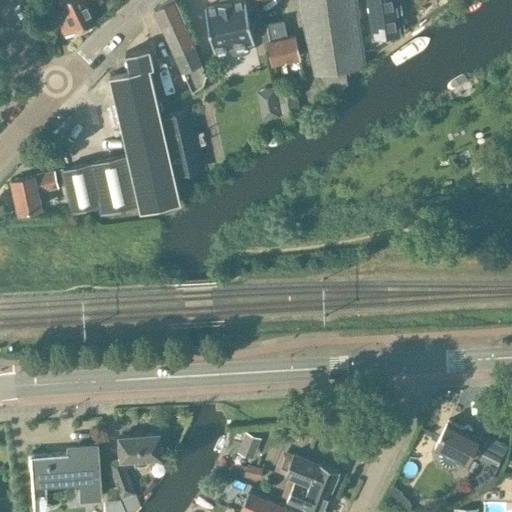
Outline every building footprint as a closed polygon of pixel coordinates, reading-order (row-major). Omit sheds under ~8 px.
[(61,0),(62,0),(60,1),(63,8),(59,10),(61,14),(57,16),(66,35),(96,22),(85,0),(61,0)] [(206,73),(197,52),(194,44),(195,42),(194,39),(176,0),(171,0),(155,8),(187,77),(193,90),(202,84),(206,73)] [(250,0),(223,0),(211,3),(221,49),(228,48),(231,47),(231,51),(234,53),(238,54),(246,53),(250,50),(251,46),(256,45),(256,47),(261,46),(250,0)] [(365,62),(356,0),(298,0),(301,13),(302,13),(314,70),(323,69),(325,87),(342,85),(347,80),(345,65),(365,62)] [(393,0),(368,0),(374,37),(398,33),(393,0)] [(263,28),(262,28),(267,49),(268,56),(271,55),(272,59),(299,53),(295,34),(287,36),(284,20),(263,25),(263,28)] [(164,107),(150,45),(126,51),(130,69),(110,73),(128,152),(63,167),(72,209),(98,203),(99,209),(137,201),(139,207),(177,198),(158,109),(164,107)] [(276,101),(261,104),(264,119),(279,115),(276,101)] [(189,108),(163,113),(171,148),(177,174),(202,168),(197,142),(189,108)] [(497,167),(473,166),(472,186),(496,187),(497,167)] [(58,186),(54,169),(12,179),(15,195),(14,195),(17,208),(18,207),(19,210),(42,205),(38,190),(58,186)] [(464,425),(448,418),(434,446),(439,449),(438,453),(439,458),(441,461),(445,464),(449,465),(453,465),(457,463),(461,459),(466,462),(480,433),(473,430),(472,427),(471,426),(470,425),(468,424),(466,425),(464,425)] [(345,422),(331,422),(332,442),(345,442),(345,422)] [(246,431),(238,450),(253,456),(261,437),(246,431)] [(134,434),(118,435),(120,456),(120,460),(122,460),(133,459),(135,463),(148,462),(149,457),(161,457),(160,432),(143,433),(134,434)] [(487,437),(476,456),(486,461),(495,466),(506,447),(487,437)] [(67,451),(31,453),(33,482),(80,479),(81,496),(101,495),(97,443),(76,445),(77,457),(68,458),(67,451)] [(282,448),(274,469),(288,475),(330,492),(339,470),(293,452),(293,453),(282,448)] [(262,467),(248,463),(246,473),(260,477),(262,467)] [(126,470),(113,476),(119,490),(127,511),(131,511),(136,510),(141,504),(135,492),(126,470)] [(322,511),(330,492),(288,475),(286,479),(287,480),(281,497),(318,511),(322,511)] [(388,484),(381,497),(393,503),(400,490),(388,484)] [(298,511),(249,491),(240,510),(243,511),(298,511)] [(125,511),(120,498),(108,499),(108,511),(125,511)]
